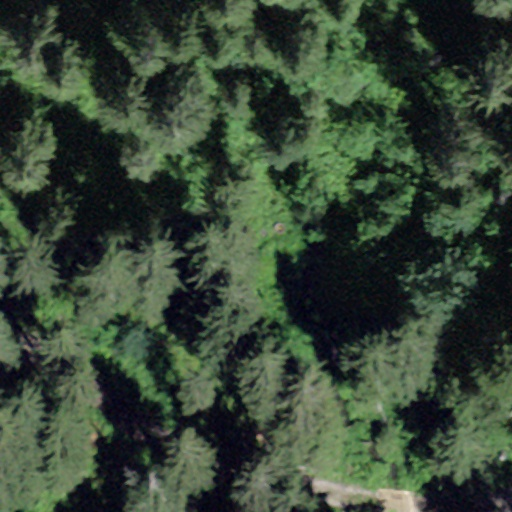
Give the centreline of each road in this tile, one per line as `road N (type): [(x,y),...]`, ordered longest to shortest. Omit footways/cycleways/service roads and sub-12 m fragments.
road 1 (track): [(393,502),(228,467),(181,448),(51,356),(0,338)]
road 2 (track): [(393,502),(467,491),(511,496)]
